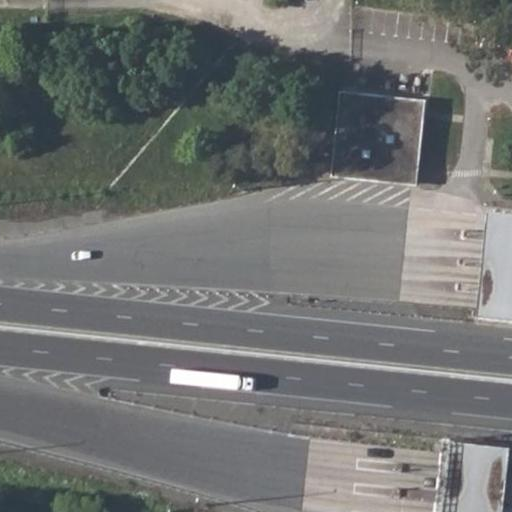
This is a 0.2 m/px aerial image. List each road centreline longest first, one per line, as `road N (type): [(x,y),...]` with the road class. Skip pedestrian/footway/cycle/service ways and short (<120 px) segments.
road 1 (motorway): [(0,409),(350,487),(511,504)]
road 2 (motorway): [(0,347),(511,401)]
road 3 (motorway): [(511,357),(0,304)]
road 4 (motorway): [(511,275),(0,266)]
